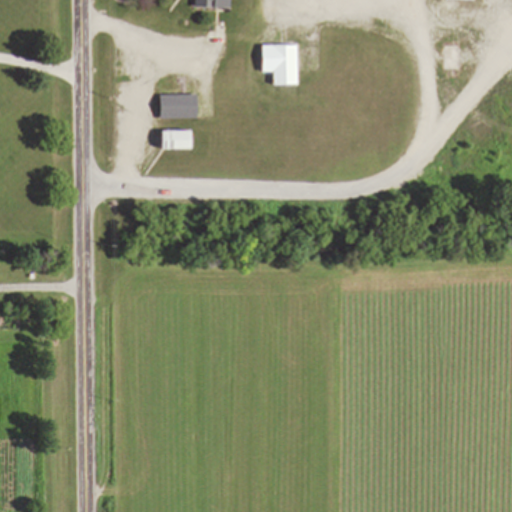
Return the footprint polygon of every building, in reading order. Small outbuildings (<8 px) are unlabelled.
[(220,9),(220,0),(187,0),(187,8),(220,9)] [(438,44),(438,71),(457,71),(457,44),(438,44)] [(293,45),(257,45),(257,73),(269,73),(270,123),(254,123),(254,136),(269,136),(268,128),(293,128),(293,45)] [(190,120),(190,95),(155,95),(155,120),(190,120)] [(188,151),(188,132),(153,132),(153,151),(188,151)]
